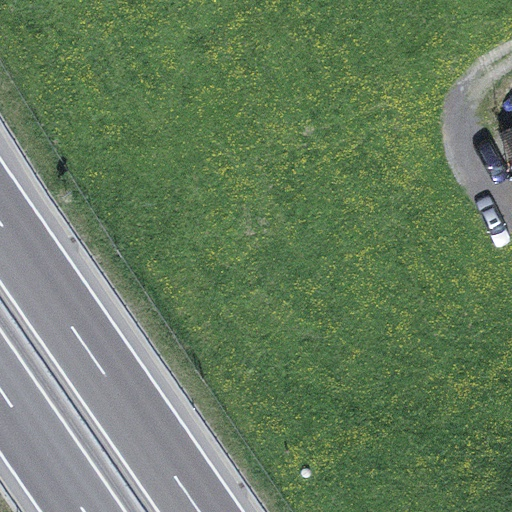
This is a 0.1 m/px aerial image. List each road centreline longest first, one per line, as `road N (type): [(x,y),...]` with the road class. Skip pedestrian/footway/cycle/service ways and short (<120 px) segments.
road 1 (motorway): [(198,511),(0,223)]
road 2 (motorway): [(0,393),(80,511)]
